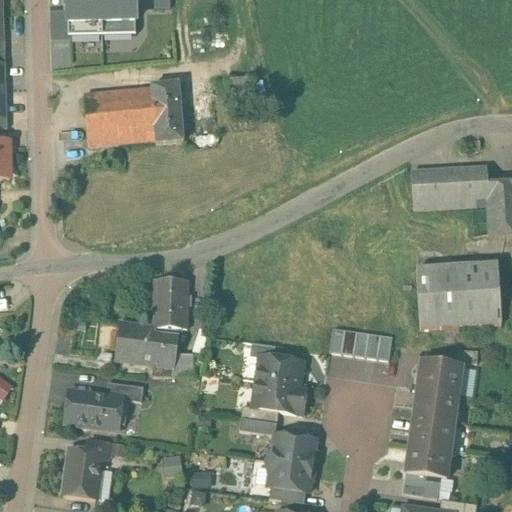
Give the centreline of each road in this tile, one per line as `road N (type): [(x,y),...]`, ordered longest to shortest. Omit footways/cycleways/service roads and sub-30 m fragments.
road 1 (residential): [(49,265),(191,258),(422,144),(511,121)]
road 2 (residential): [(49,265),(37,0)]
road 3 (residential): [(14,511),(49,265)]
